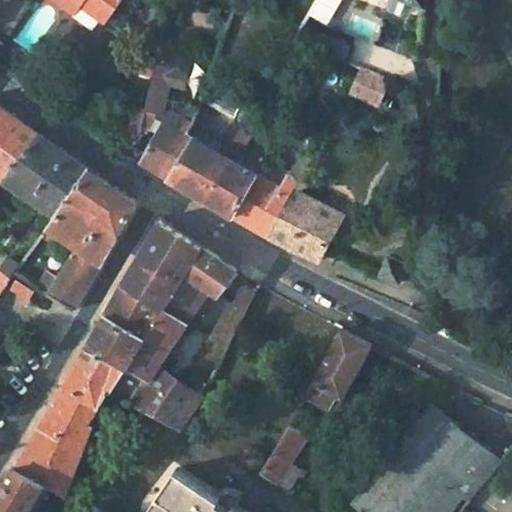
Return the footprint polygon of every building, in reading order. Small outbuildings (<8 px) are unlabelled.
[(57,0),(66,6),(70,0),(79,0),(81,1),(104,18),(117,0),(57,0)] [(81,1),(79,0),(70,0),(66,6),(73,11),(81,1)] [(420,0),(399,0),(420,8),(420,0)] [(168,64),(153,62),(142,110),(159,113),(161,100),(168,64)] [(417,76),(409,73),(406,86),(416,90),(417,76)] [(270,88),(264,84),(255,100),(265,106),(270,88)] [(265,106),(255,100),(234,138),(244,144),(265,106)] [(0,106),(0,171),(6,176),(39,133),(0,106)] [(159,113),(142,110),(139,124),(155,128),(137,158),(167,175),(188,134),(158,119),(159,113)] [(92,169),(39,133),(6,176),(60,214),(92,169)] [(225,153),(188,134),(167,175),(202,195),(225,153)] [(306,157),(297,152),(288,168),(276,162),(267,177),(255,169),(233,212),(266,231),(292,182),(306,157)] [(255,169),(225,153),(202,195),(233,212),(255,169)] [(140,202),(92,169),(60,214),(51,226),(82,247),(104,262),(140,202)] [(341,208),(292,182),(266,231),(292,246),(316,257),(319,252),(332,259),(335,251),(323,245),(341,208)] [(201,244),(161,217),(139,256),(161,271),(154,284),(151,282),(144,295),(165,308),(184,273),(201,244)] [(410,242),(395,241),(386,252),(378,272),(398,281),(410,245),(410,242)] [(238,270),(201,244),(184,273),(211,289),(218,294),(238,270)] [(104,262),(82,247),(53,292),(78,307),(104,262)] [(0,296),(11,282),(0,272),(0,296)] [(184,273),(165,308),(189,323),(211,289),(184,273)] [(13,288),(32,300),(39,290),(20,278),(13,288)] [(144,295),(123,282),(108,310),(149,335),(165,308),(144,295)] [(230,309),(211,341),(216,343),(231,351),(262,285),(258,282),(230,309)] [(130,367),(116,391),(183,426),(206,394),(159,368),(189,323),(165,308),(149,335),(130,367)] [(149,335),(108,310),(89,343),(130,367),(149,335)] [(372,342),(342,327),(302,399),(307,402),(310,397),(328,408),(338,391),(343,394),(372,342)] [(130,367),(89,343),(19,466),(53,483),(68,492),(97,426),(93,424),(103,406),(106,408),(116,391),(130,367)] [(225,362),(231,351),(216,343),(210,354),(225,362)] [(503,458),(434,402),(347,508),(352,511),(432,511),(452,488),(468,501),(503,458)] [(306,436),(288,423),(262,470),(276,481),(289,460),(306,436)] [(297,467),(289,460),(276,481),(284,487),(297,467)] [(35,511),(53,483),(19,466),(0,497),(0,511),(35,511)] [(242,511),(179,467),(145,511),(242,511)]
